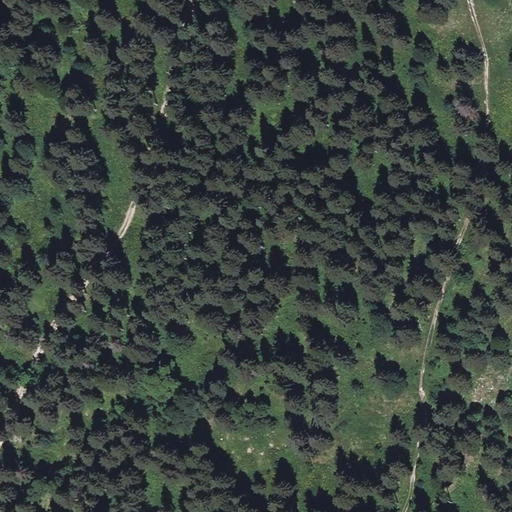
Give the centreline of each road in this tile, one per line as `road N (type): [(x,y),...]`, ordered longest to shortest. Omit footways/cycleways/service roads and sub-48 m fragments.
road 1 (track): [(406,511),(423,425),(425,361),(477,193),(482,151),(478,50),(464,0)]
road 2 (track): [(0,444),(42,349),(132,225),(192,0)]
